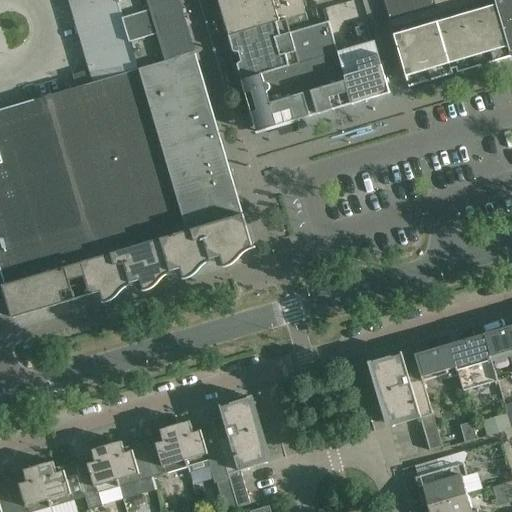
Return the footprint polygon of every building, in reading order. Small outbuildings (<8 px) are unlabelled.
[(168,0),(71,0),(81,32),(170,6),(168,0)] [(229,37),(306,14),(301,0),(218,0),(229,37)] [(455,74),(436,9),(433,0),(384,0),(408,82),(409,88),(455,74)] [(494,0),(433,0),(436,9),(455,74),(511,58),(494,0)] [(511,0),(494,0),(511,58),(511,57),(511,0)] [(88,55),(177,29),(170,6),(81,32),(88,55)] [(238,65),(242,81),(300,64),(291,34),(281,36),(279,30),(308,21),(306,14),(229,37),(234,53),(239,54),(241,62),(238,65)] [(300,64),(242,81),(257,133),(278,127),(278,126),(286,124),(287,124),(287,123),(295,121),(295,122),(311,117),(315,115),(318,114),(318,115),(353,105),(338,53),(329,22),(310,28),(291,34),(300,64)] [(101,81),(171,60),(170,57),(184,53),(177,29),(88,55),(92,70),(97,68),(101,81)] [(375,42),(338,53),(353,105),(390,94),(375,42)] [(0,110),(0,268),(5,285),(81,263),(93,259),(93,260),(166,239),(206,227),(225,221),(225,220),(224,216),(217,195),(217,193),(234,188),(227,162),(205,89),(188,94),(177,59),(171,61),(101,81),(76,88),(63,92),(45,98),(0,110)] [(76,88),(101,81),(97,68),(92,70),(73,75),(76,88)] [(225,221),(206,227),(216,259),(221,258),(224,267),(224,268),(226,268),(231,266),(234,265),(237,262),(238,261),(243,255),(245,253),(247,252),(249,251),(251,250),(254,249),(256,249),(256,247),(254,248),(253,244),(244,215),(225,221)] [(216,259),(206,227),(166,239),(176,271),(181,269),(183,279),(184,280),(186,280),(190,278),(193,277),(195,276),(196,274),(198,273),(202,268),(204,266),(206,264),(209,263),(211,262),(213,261),(216,260),(216,259)] [(176,271),(166,239),(93,260),(93,259),(81,263),(91,296),(101,293),(103,302),(103,304),(106,304),(110,302),(111,301),(114,299),(117,297),(121,292),(124,290),(126,288),(128,287),(130,286),(133,285),(135,284),(135,283),(141,281),(144,291),(144,292),(146,292),(148,291),(152,289),(153,289),(155,287),(158,285),(163,279),(165,277),(166,276),(168,275),(171,274),(173,273),(176,272),(175,271),(176,271)] [(13,319),(91,296),(81,263),(5,285),(3,286),(13,319)] [(498,381),(511,377),(511,326),(484,335),(498,381)] [(484,335),(483,335),(450,345),(459,376),(464,391),(498,381),(484,335)] [(450,345),(416,355),(415,355),(417,360),(423,382),(447,375),(448,379),(459,376),(450,345)] [(443,448),(423,382),(417,360),(405,363),(402,352),(401,353),(402,355),(393,358),(392,356),(375,361),(381,384),(389,406),(393,418),(395,422),(392,424),(394,427),(395,427),(395,426),(420,419),(430,451),(443,448)] [(212,420),(212,422),(223,457),(229,478),(238,508),(250,504),(241,471),(266,464),(268,464),(267,460),(264,460),(248,398),(230,404),(231,405),(222,408),(221,405),(220,406),(223,416),(212,420)] [(485,425),(488,436),(510,429),(507,418),(485,425)] [(186,461),(188,467),(190,473),(210,467),(214,482),(229,478),(223,457),(212,422),(213,427),(194,433),(190,421),(175,426),(186,461)] [(472,422),(462,425),(466,443),(477,439),(472,422)] [(154,478),(188,467),(186,461),(175,426),(161,430),(164,442),(145,447),(154,478)] [(122,441),(107,446),(120,488),(154,478),(145,447),(126,453),(122,441)] [(120,488),(107,446),(92,450),(96,462),(76,467),(85,498),(89,511),(110,505),(106,492),(120,488)] [(51,508),(85,498),(76,467),(57,473),(54,461),(39,466),(51,508)] [(429,506),(467,495),(462,478),(467,476),(463,464),(415,478),(419,490),(424,489),(429,506)] [(27,482),(8,487),(15,511),(36,511),(51,508),(39,466),(24,470),(27,482)] [(511,481),(503,484),(510,504),(511,502),(511,481)] [(0,511),(15,511),(8,487),(0,489),(0,511)] [(477,511),(477,510),(472,511),(467,495),(429,506),(430,511),(477,511)]
